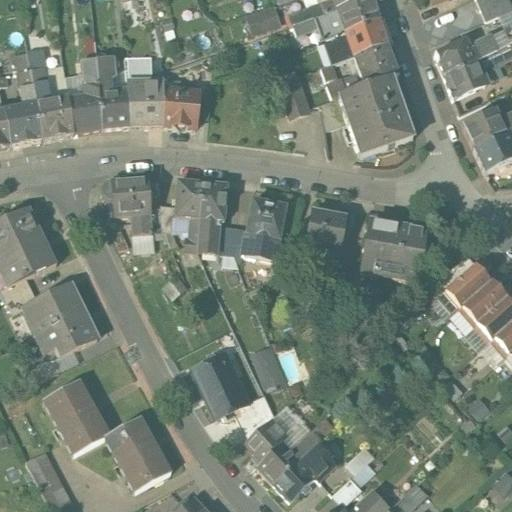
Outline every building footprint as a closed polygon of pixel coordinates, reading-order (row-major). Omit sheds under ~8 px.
[(301,0),(300,0),(289,5),(293,15),(309,10),(305,0),(301,0)] [(368,0),(330,0),(333,6),(336,15),(369,3),(368,0)] [(503,0),(476,0),(473,2),(484,27),(511,15),(503,0)] [(325,18),(314,23),(323,46),(327,44),(378,27),(369,3),(336,15),(325,18)] [(328,5),(321,7),(325,18),(336,15),(333,6),(328,5)] [(257,39),(287,29),(279,7),(249,17),(257,39)] [(378,27),(327,44),(335,68),(352,62),(386,49),(378,27)] [(511,34),(489,45),(495,57),(511,49),(511,34)] [(462,46),(433,60),(442,82),(495,57),(489,45),(470,54),(466,54),(462,46)] [(386,49),(352,62),(359,81),(363,93),(389,83),(397,80),(386,49)] [(511,49),(495,57),(442,82),(451,105),(486,89),(481,78),(501,69),(499,65),(511,58),(511,49)] [(103,55),(94,56),(95,65),(104,65),(103,55)] [(104,65),(95,65),(96,77),(98,98),(107,96),(104,65)] [(335,82),(330,69),(320,73),(324,86),(335,82)] [(47,108),(43,75),(29,77),(35,111),(47,108)] [(29,77),(16,79),(20,104),(26,109),(27,112),(35,111),(29,77)] [(98,98),(96,77),(80,81),(84,100),(98,98)] [(355,83),(352,81),(325,91),(330,104),(342,100),(363,93),(359,81),(355,83)] [(296,82),(277,88),(288,121),(307,114),(296,82)] [(363,93),(342,100),(348,115),(342,117),(351,145),(358,143),(364,160),(410,143),(389,83),(363,93)] [(162,85),(146,86),(125,88),(126,95),(129,131),(155,131),(162,130),(162,88),(162,85)] [(198,98),(178,96),(178,91),(175,87),(172,89),(162,88),(162,130),(195,134),(198,98)] [(129,131),(126,95),(107,96),(98,98),(101,134),(129,131)] [(84,100),(67,104),(72,139),(101,134),(98,98),(84,100)] [(210,99),(198,98),(196,121),(208,122),(210,99)] [(330,104),(318,108),(323,135),(345,127),(342,117),(348,115),(342,100),(330,104)] [(47,108),(35,111),(41,145),(72,139),(67,104),(47,108)] [(27,112),(2,117),(9,151),(41,145),(35,111),(27,112)] [(492,115),(461,130),(472,154),(503,139),(499,129),(492,115)] [(0,117),(0,153),(9,151),(2,117),(0,117)] [(511,119),(505,123),(499,129),(503,139),(505,138),(511,134),(511,119)] [(503,139),(472,154),(484,179),(511,165),(511,152),(510,148),(505,138),(503,139)] [(107,202),(111,203),(112,223),(136,221),(136,225),(130,226),(132,239),(150,238),(148,209),(154,209),(154,197),(147,197),(146,185),(109,188),(105,189),(103,192),(102,196),(104,200),(107,202)] [(201,188),(175,186),(173,212),(172,221),(188,223),(198,223),(201,188)] [(225,190),(201,188),(198,223),(195,251),(217,252),(219,230),(220,225),(222,224),(225,190)] [(284,212),(252,205),(246,234),(241,262),(242,262),(255,265),(257,254),(253,249),(255,241),(277,245),(284,212)] [(173,212),(160,212),(162,236),(170,236),(172,221),(173,212)] [(28,214),(0,227),(0,262),(42,242),(28,214)] [(334,222),(310,217),(301,264),(323,268),(325,268),(327,260),(337,262),(344,225),(334,223),(334,222)] [(198,223),(188,223),(187,243),(184,243),(183,257),(195,258),(195,251),(198,223)] [(423,238),(369,228),(359,278),(378,282),(379,276),(389,278),(388,284),(411,288),(414,271),(417,271),(423,238)] [(233,232),(219,230),(217,252),(217,259),(232,260),(229,253),(233,232)] [(246,234),(233,232),(229,253),(232,260),(235,267),(241,269),(242,262),(241,262),(246,234)] [(0,262),(0,271),(8,289),(5,290),(6,292),(6,293),(25,284),(55,270),(42,242),(0,262)] [(337,262),(327,260),(325,268),(323,268),(323,271),(329,284),(337,280),(335,274),(337,262)] [(464,263),(437,285),(446,296),(473,273),(464,263)] [(446,296),(441,301),(456,318),(459,316),(488,349),(490,347),(511,371),(511,311),(508,307),(511,304),(511,294),(507,289),(501,294),(505,298),(501,301),(490,288),(488,289),(476,276),(480,273),(484,278),(491,272),(484,264),(473,273),(446,296)] [(25,284),(6,293),(6,292),(0,294),(0,295),(6,307),(30,295),(25,284)] [(326,286),(302,296),(310,316),(334,307),(326,286)] [(36,306),(25,311),(25,313),(38,339),(84,318),(70,289),(36,306)] [(30,295),(6,307),(12,320),(25,313),(25,311),(36,306),(30,295)] [(84,318),(38,339),(47,357),(54,354),(58,362),(96,343),(84,318)] [(276,349),(255,356),(269,394),(290,386),(276,349)] [(247,408),(246,407),(223,359),(191,375),(214,424),(223,420),(247,408)] [(53,365),(28,376),(34,389),(59,377),(53,365)] [(77,388),(43,407),(73,461),(103,444),(107,442),(106,441),(104,442),(94,423),(96,422),(77,388)] [(273,422),(263,400),(246,407),(247,408),(223,420),(225,425),(234,421),(246,446),(270,425),(273,422)] [(310,439),(286,412),(273,422),(270,425),(287,444),(282,448),(291,457),(310,439)] [(107,442),(103,444),(133,499),(169,479),(167,477),(165,478),(156,459),(157,458),(138,425),(107,442)] [(287,444),(270,425),(246,446),(242,449),(244,451),(246,450),(254,459),(253,460),(260,468),(255,473),(272,491),(299,466),(291,457),(282,448),(287,444)] [(299,466),(272,491),(287,508),(312,485),(315,487),(332,471),(314,451),(299,466)] [(362,452),(344,469),(354,480),(372,463),(362,452)] [(73,511),(44,457),(24,467),(47,511),(73,511)] [(349,485),(332,501),(339,509),(341,511),(342,511),(360,496),(349,485)] [(408,511),(419,511),(432,500),(420,486),(401,504),(408,511)] [(341,511),(339,509),(336,511),(383,511),(371,498),(355,511),(341,511)]
